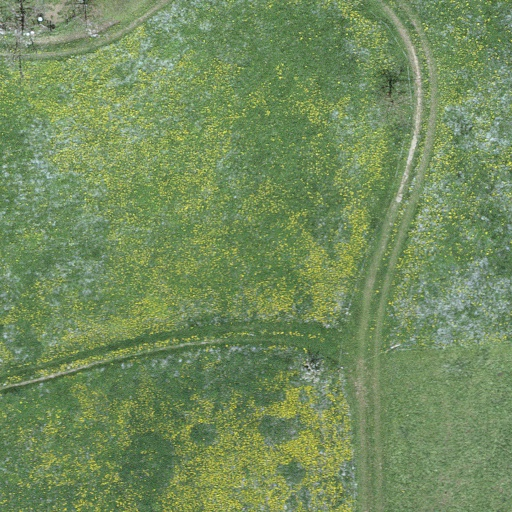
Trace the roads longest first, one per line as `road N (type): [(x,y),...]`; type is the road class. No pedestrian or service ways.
road 1 (track): [(394,0),(419,44),(428,106),(373,312),(374,511)]
road 2 (track): [(0,47),(84,40),(132,20),(154,0)]
